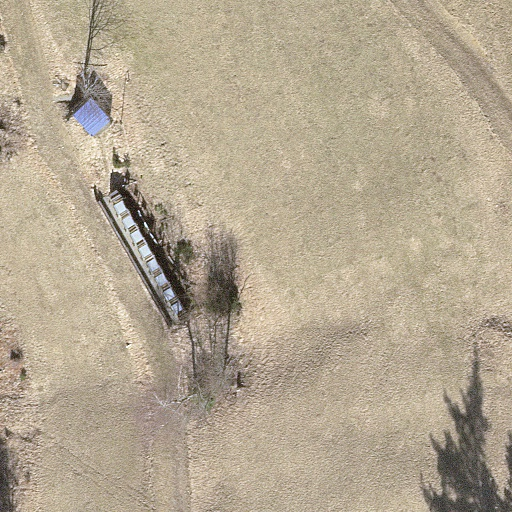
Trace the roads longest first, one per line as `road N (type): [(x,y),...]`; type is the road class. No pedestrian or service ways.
road 1 (track): [(118,305),(54,153),(8,0)]
road 2 (track): [(394,0),(511,145)]
